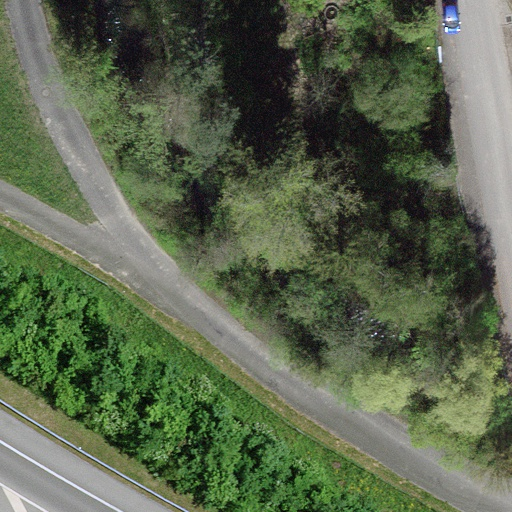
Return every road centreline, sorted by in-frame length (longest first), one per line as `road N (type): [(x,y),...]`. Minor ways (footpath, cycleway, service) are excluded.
road 1 (unclassified): [(23,0),(49,90),(113,214),(149,263),(244,348),(347,421),(511,511)]
road 2 (unclassified): [(511,223),(474,0)]
road 3 (track): [(149,263),(70,234),(0,194)]
